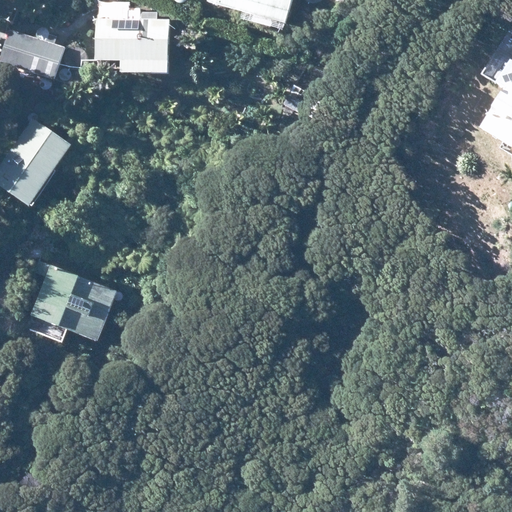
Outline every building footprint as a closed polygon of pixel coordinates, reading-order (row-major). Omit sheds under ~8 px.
[(289,26),(296,0),(211,0),(211,4),(289,26)] [(172,77),(173,22),(161,22),(161,14),(145,14),(145,10),(129,10),(128,22),(99,22),(98,64),(124,64),(123,75),(172,77)] [(68,50),(14,30),(3,63),(57,82),(68,50)] [(485,133),(511,149),(511,63),(499,87),(508,93),(485,133)] [(296,78),(281,101),(307,118),(322,95),(296,78)] [(0,170),(0,185),(32,209),(76,149),(38,120),(0,170)] [(121,294),(52,269),(34,320),(102,345),(121,294)]
